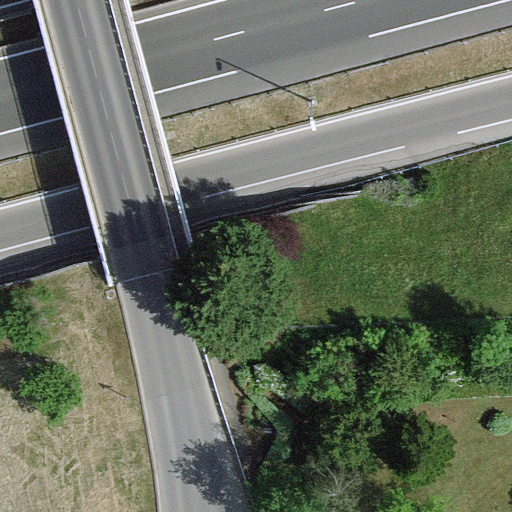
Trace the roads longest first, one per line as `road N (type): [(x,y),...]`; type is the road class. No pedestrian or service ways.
road 1 (motorway): [(0,232),(511,99)]
road 2 (tertiary): [(203,511),(77,0)]
road 3 (motorway): [(0,99),(381,0)]
